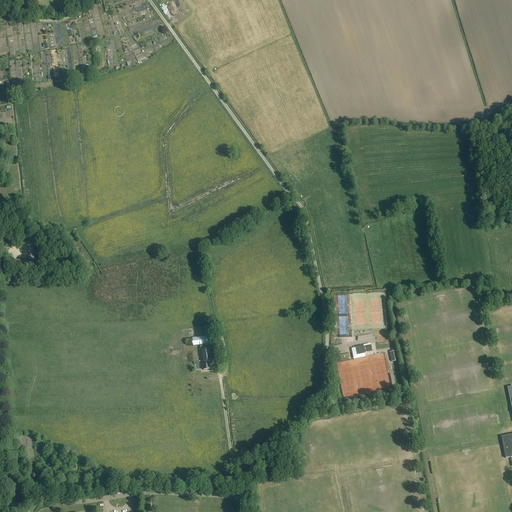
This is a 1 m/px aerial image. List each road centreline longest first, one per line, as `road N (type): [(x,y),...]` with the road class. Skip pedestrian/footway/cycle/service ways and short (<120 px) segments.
road 1 (unclassified): [(245,497),(143,492),(31,502)]
road 2 (unclassified): [(245,497),(249,464),(298,424),(325,387),(327,344)]
road 3 (track): [(243,475),(233,467),(214,361)]
